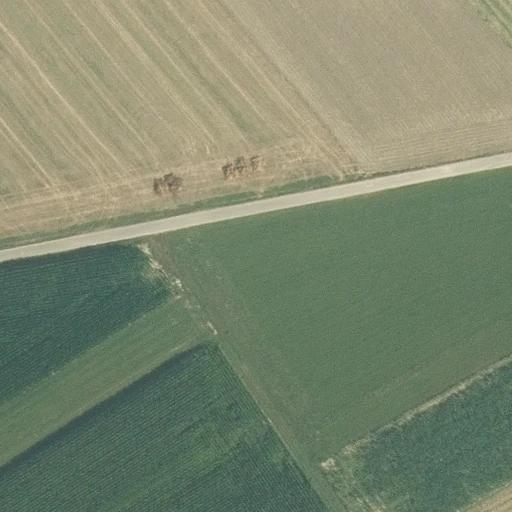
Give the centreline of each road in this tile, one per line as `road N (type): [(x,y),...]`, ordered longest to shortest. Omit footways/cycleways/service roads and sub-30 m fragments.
road 1 (track): [(511,163),(0,258)]
road 2 (track): [(340,511),(146,230)]
